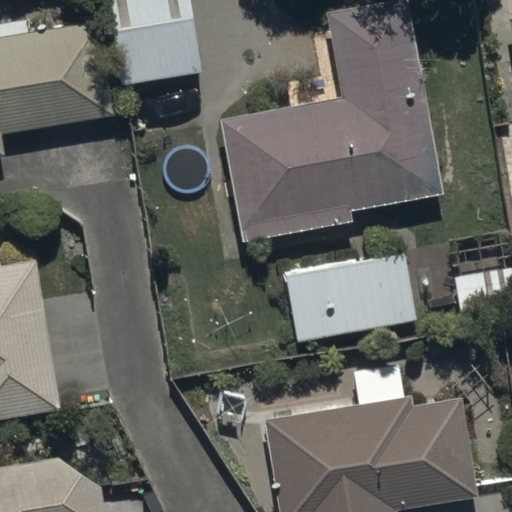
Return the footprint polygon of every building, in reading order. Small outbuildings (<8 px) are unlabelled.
[(196,0),(109,0),(122,84),(207,71),(196,0)] [(327,0),(340,79),(217,98),(237,223),(350,205),(347,191),(436,177),(408,0),(327,0)] [(0,155),(6,155),(2,131),(115,114),(100,21),(0,36),(0,155)] [(402,249),(280,268),(292,341),(414,321),(402,249)] [(511,269),(509,250),(449,261),(457,305),(511,295),(511,269)] [(0,418),(60,408),(34,261),(0,267),(0,418)] [(357,404),(265,418),(278,511),(396,511),(396,507),(476,495),(462,397),(411,405),(410,397),(403,398),(399,367),(352,373),(357,404)] [(106,511),(98,454),(0,468),(0,511),(106,511)]
